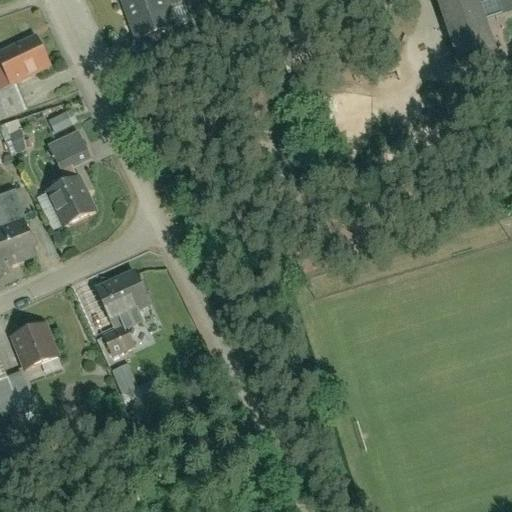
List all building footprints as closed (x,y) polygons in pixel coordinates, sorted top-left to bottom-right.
[(178,0),(118,0),(134,47),(188,30),(178,0)] [(477,0),(431,0),(461,90),(504,76),(487,26),(511,17),(511,0),(505,0),(480,9),(477,0)] [(1,53),(16,87),(57,67),(42,35),(1,53)] [(70,110),(48,121),(55,134),(77,123),(70,110)] [(96,156),(83,132),(52,147),(63,168),(96,156)] [(86,176),(49,192),(68,230),(104,216),(86,176)] [(0,277),(8,275),(7,271),(46,256),(31,218),(0,229),(0,277)] [(143,270),(101,288),(115,323),(158,307),(143,270)] [(52,324),(15,337),(28,373),(65,360),(52,324)] [(129,325),(106,334),(118,360),(140,349),(129,325)] [(25,373),(0,383),(0,396),(8,418),(38,408),(25,373)]
